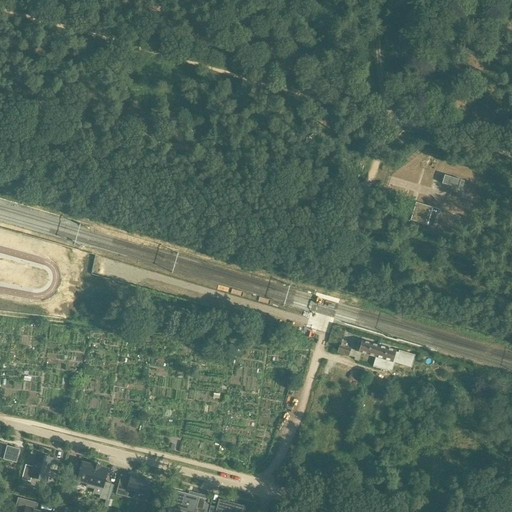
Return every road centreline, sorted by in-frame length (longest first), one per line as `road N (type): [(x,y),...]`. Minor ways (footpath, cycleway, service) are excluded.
road 1 (track): [(0,9),(388,118)]
road 2 (track): [(0,101),(366,196)]
road 3 (unclassified): [(265,493),(76,442)]
road 4 (track): [(366,196),(359,225),(511,273)]
road 5 (unclassified): [(318,350),(265,493)]
road 6 (track): [(388,118),(511,155)]
road 7 (track): [(389,105),(448,0)]
